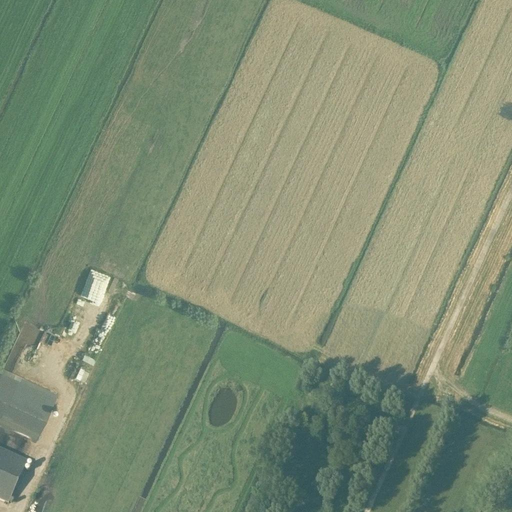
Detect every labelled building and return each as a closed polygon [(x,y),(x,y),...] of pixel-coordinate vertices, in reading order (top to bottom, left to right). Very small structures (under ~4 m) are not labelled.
[(102,297),(110,277),(89,269),(79,295),(89,299),(92,293),(102,297)] [(117,281),(112,292),(124,297),(129,286),(117,281)] [(67,323),(73,325),(71,331),(82,335),(91,313),(85,311),(88,302),(77,298),(67,323)] [(100,321),(97,329),(105,331),(108,324),(100,321)] [(54,359),(62,338),(41,330),(33,351),(54,359)] [(84,355),(82,359),(93,364),(95,360),(84,355)] [(80,367),(76,377),(80,379),(85,369),(80,367)] [(3,368),(0,374),(0,425),(35,441),(57,393),(3,368)] [(85,369),(80,379),(85,381),(89,371),(85,369)] [(0,450),(0,500),(8,504),(28,463),(0,450)]
